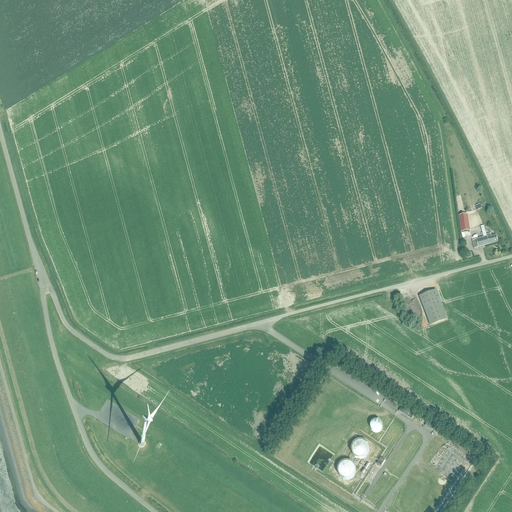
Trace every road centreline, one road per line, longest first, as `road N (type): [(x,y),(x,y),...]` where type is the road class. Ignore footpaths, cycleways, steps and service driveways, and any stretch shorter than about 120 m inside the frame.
road 1 (unclassified): [(38,268),(71,331),(120,359),(511,255)]
road 2 (unclassified): [(155,511),(91,454),(50,337),(38,268)]
road 3 (unclassified): [(38,268),(0,131)]
